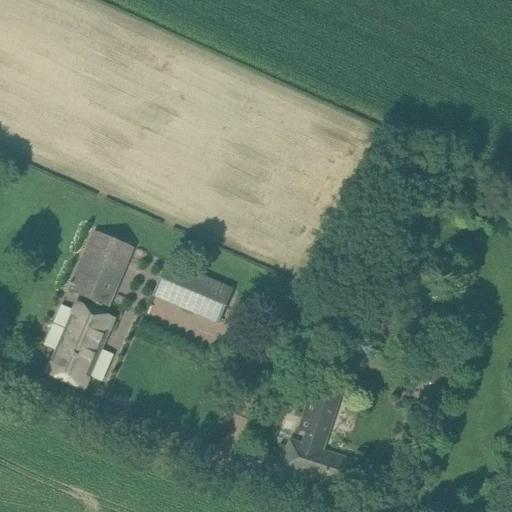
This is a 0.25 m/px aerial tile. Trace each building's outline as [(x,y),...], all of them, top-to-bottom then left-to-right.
[(67,292),(111,307),(133,247),(90,231),(67,292)] [(152,296),(220,325),(233,287),(211,278),(216,268),(204,263),(200,273),(168,259),(152,296)] [(76,306),(47,373),(84,389),(113,322),(76,306)] [(412,376),(442,386),(451,360),(421,348),(412,376)] [(282,468),(347,489),(356,463),(318,451),(338,392),(314,384),(299,431),(310,434),(304,453),(289,448),(282,468)]
